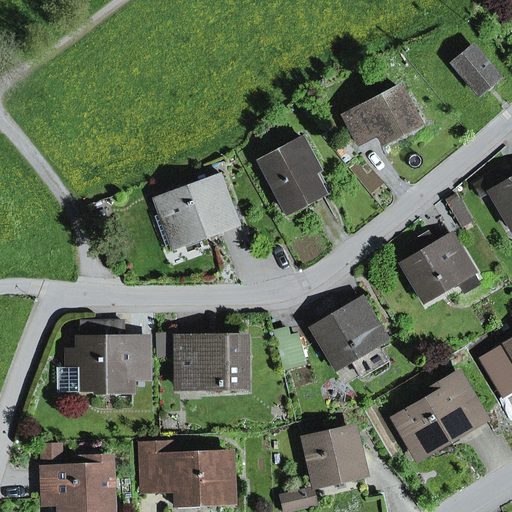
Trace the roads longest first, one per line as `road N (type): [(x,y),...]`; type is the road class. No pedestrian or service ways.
road 1 (residential): [(0,448),(43,309),(67,291),(244,294),(307,282),(511,130)]
road 2 (track): [(0,89),(123,0)]
